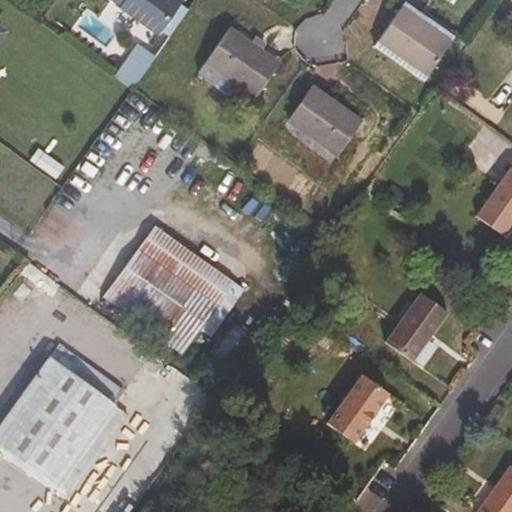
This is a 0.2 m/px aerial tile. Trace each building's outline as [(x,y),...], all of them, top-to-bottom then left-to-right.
[(119,0),(153,25),(172,0),(119,0)] [(428,60),(451,28),(415,0),(397,0),(379,24),(428,60)] [(244,89),(266,60),(217,25),(194,53),(244,89)] [(106,72),(124,86),(134,72),(117,59),(106,72)] [(329,152),(352,123),(302,85),(277,116),(329,152)] [(481,236),(511,195),(511,187),(489,169),(453,215),(481,236)] [(175,345),(222,283),(141,223),(92,283),(133,314),(128,319),(149,334),(153,330),(175,345)] [(402,344),(435,299),(411,279),(376,325),(402,344)] [(105,399),(42,353),(0,409),(0,451),(58,493),(108,423),(97,412),(105,399)] [(340,428),(374,383),(349,363),(313,409),(340,428)] [(511,509),(511,466),(501,458),(465,507),(472,511),(498,511),(504,504),(511,509)]
